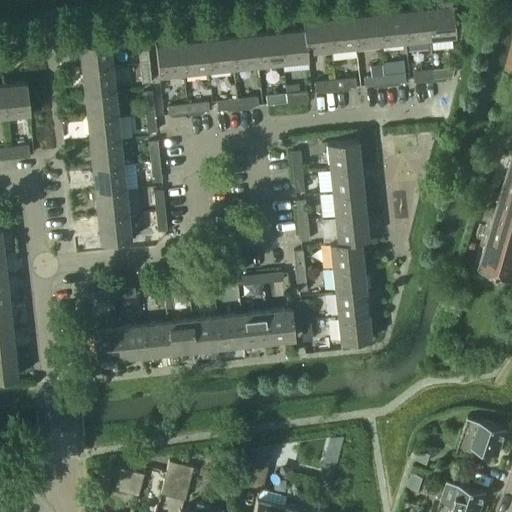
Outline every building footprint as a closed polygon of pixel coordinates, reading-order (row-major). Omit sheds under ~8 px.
[(426,6),(429,37),(454,34),(451,3),(426,6)] [(401,9),(405,39),(429,37),(426,6),(401,9)] [(377,11),(380,42),(405,39),(401,9),(377,11)] [(352,14),(355,45),(380,42),(377,11),(352,14)] [(327,17),(331,47),(355,45),(352,14),(327,17)] [(302,19),(303,27),(306,50),(331,47),(327,17),(302,19)] [(279,30),(282,61),(307,58),(306,50),(303,27),(279,30)] [(254,33),(257,63),(282,61),(279,30),(254,33)] [(229,35),(233,66),(257,63),(254,33),(229,35)] [(205,38),(208,69),(233,66),(229,35),(205,38)] [(180,41),(183,71),(208,69),(205,38),(180,41)] [(78,43),(81,68),(112,65),(109,40),(78,43)] [(137,42),(139,62),(148,61),(146,41),(137,42)] [(155,43),(158,74),(183,71),(180,41),(155,43)] [(139,62),(141,83),(150,82),(148,61),(139,62)] [(81,68),(83,93),(114,90),(112,65),(81,68)] [(432,68),(433,77),(451,75),(453,66),(432,68)] [(412,70),(413,79),(433,77),(432,68),(412,70)] [(383,73),(384,82),(404,80),(403,71),(383,73)] [(363,76),(364,85),(384,82),(383,73),(363,76)] [(354,77),(334,79),(335,88),(355,86),(354,77)] [(314,81),(315,90),(335,88),(334,79),(314,81)] [(0,84),(4,115),(29,112),(26,81),(0,84)] [(83,93),(86,118),(117,114),(114,90),(83,93)] [(142,91),(144,112),(153,111),(151,90),(142,91)] [(306,90),(285,92),(286,101),(307,99),(306,90)] [(265,94),(266,103),(286,101),(285,92),(265,94)] [(236,98),(237,107),(257,104),(256,95),(236,98)] [(216,100),(217,109),(237,107),(236,98),(216,100)] [(187,103),(188,112),(208,110),(207,101),(187,103)] [(166,105),(167,114),(188,112),(187,103),(166,105)] [(144,112),(147,132),(156,131),(153,111),(144,112)] [(86,118),(89,142),(120,139),(117,114),(86,118)] [(326,141),(328,167),(359,163),(357,138),(326,141)] [(89,142),(91,167),(122,164),(120,139),(89,142)] [(148,141),(150,160),(159,159),(157,140),(148,141)] [(7,146),(8,155),(28,153),(27,144),(7,146)] [(0,146),(0,156),(8,155),(7,146),(0,146)] [(290,150),(292,170),(301,169),(299,149),(290,150)] [(150,160),(152,181),(161,180),(159,159),(150,160)] [(511,161),(480,268),(511,277),(511,161)] [(328,167),(331,191),(362,188),(359,163),(328,167)] [(91,167),(94,192),(125,188),(122,164),(91,167)] [(292,170),(294,191),(303,190),(301,169),(292,170)] [(94,192),(97,216),(128,213),(125,188),(94,192)] [(331,191),(334,216),(365,213),(362,188),(331,191)] [(153,190),(155,210),(164,209),(162,189),(153,190)] [(295,200),(298,220),(307,219),(304,199),(295,200)] [(155,210),(157,230),(166,229),(164,209),(155,210)] [(97,216),(99,242),(130,238),(128,213),(97,216)] [(334,216),(336,240),(336,241),(359,238),(359,239),(367,238),(365,213),(334,216)] [(298,220),(300,240),(309,239),(307,219),(298,220)] [(328,241),(331,266),(362,263),(359,239),(359,238),(336,241),(336,240),(328,241)] [(293,250),(295,270),(304,269),(302,249),(293,250)] [(331,266),(334,291),(365,288),(362,263),(331,266)] [(295,270),(297,290),(306,289),(304,269),(295,270)] [(261,273),(262,282),(283,280),(282,271),(261,273)] [(241,275),(242,284),(262,282),(261,273),(241,275)] [(212,278),(213,287),(233,285),(232,276),(212,278)] [(0,277),(0,302),(8,301),(6,277),(0,277)] [(192,280),(193,289),(213,287),(212,278),(192,280)] [(163,283),(163,292),(184,290),(183,281),(163,283)] [(142,286),(143,295),(163,292),(163,283),(142,286)] [(113,289),(114,298),(134,296),(133,287),(113,289)] [(334,291),(337,316),(367,312),(365,288),(334,291)] [(93,291),(94,300),(114,298),(113,289),(93,291)] [(298,299),(300,319),(309,318),(307,298),(298,299)] [(0,302),(0,327),(11,326),(8,301),(0,302)] [(265,309),(269,340),(294,337),(291,306),(265,309)] [(241,312),(244,343),(269,340),(265,309),(241,312)] [(216,314),(219,345),(244,343),(241,312),(216,314)] [(337,316),(339,341),(370,338),(367,312),(337,316)] [(191,317),(195,348),(219,345),(216,314),(191,317)] [(167,320),(170,351),(195,348),(191,317),(167,320)] [(300,319),(302,340),(311,339),(309,318),(300,319)] [(142,322),(145,353),(170,351),(167,320),(142,322)] [(117,325),(120,356),(145,353),(142,322),(117,325)] [(92,328),(95,359),(120,356),(117,325),(92,328)] [(0,327),(0,351),(14,350),(11,326),(0,327)] [(0,351),(0,377),(16,376),(14,350),(0,351)] [(472,445),(498,453),(507,426),(468,413),(468,414),(481,418),(472,445)] [(416,458),(427,462),(430,452),(420,449),(416,458)] [(237,482),(248,485),(254,462),(243,459),(237,482)] [(160,493),(172,496),(180,463),(168,460),(160,493)] [(248,485),(261,488),(267,465),(254,462),(248,485)] [(172,496),(184,499),(192,466),(180,463),(172,496)] [(117,477),(140,483),(142,473),(119,467),(117,477)] [(408,485),(418,489),(423,476),(412,472),(408,485)] [(114,489),(137,495),(140,483),(117,477),(114,489)] [(450,511),(479,511),(487,489),(447,477),(460,482),(450,511)] [(252,511),(281,511),(283,504),(285,495),(261,489),(258,498),(256,497),(252,511)] [(177,511),(206,511),(209,505),(196,502),(193,511),(191,511),(179,509),(177,511)]
